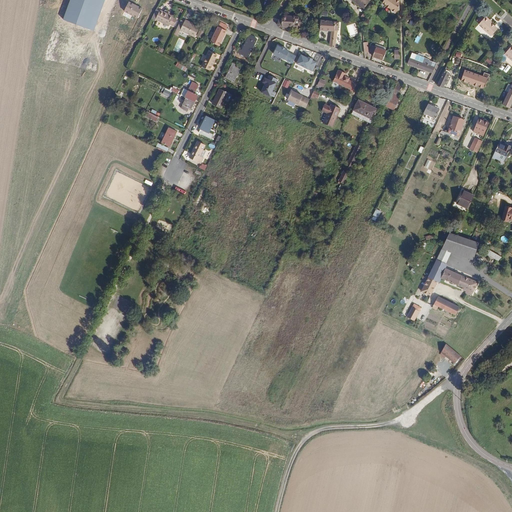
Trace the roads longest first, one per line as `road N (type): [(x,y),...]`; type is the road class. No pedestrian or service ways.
road 1 (track): [(278,511),(292,457),(309,435),(385,425),(443,388),(511,362)]
road 2 (tertiary): [(267,30),(511,117)]
road 3 (tertiary): [(511,317),(468,366),(457,397),(469,439),(508,466)]
road 4 (residential): [(165,182),(244,21)]
